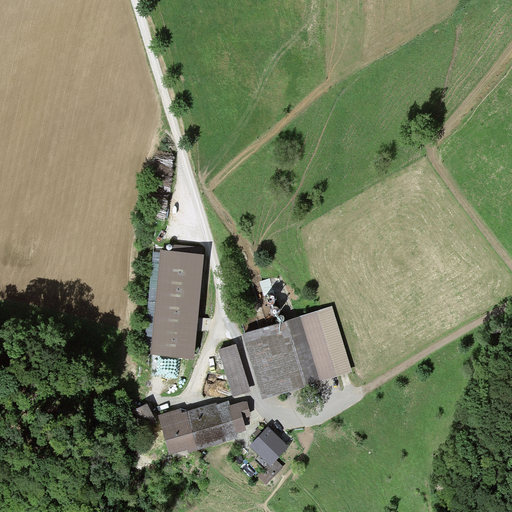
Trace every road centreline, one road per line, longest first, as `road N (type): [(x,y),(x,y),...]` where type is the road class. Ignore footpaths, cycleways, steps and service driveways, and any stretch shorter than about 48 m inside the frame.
road 1 (track): [(134,0),(212,254),(221,314),(192,394)]
road 2 (track): [(221,314),(237,332),(262,404),(314,414),(511,302)]
road 3 (track): [(511,264),(430,151),(483,82)]
